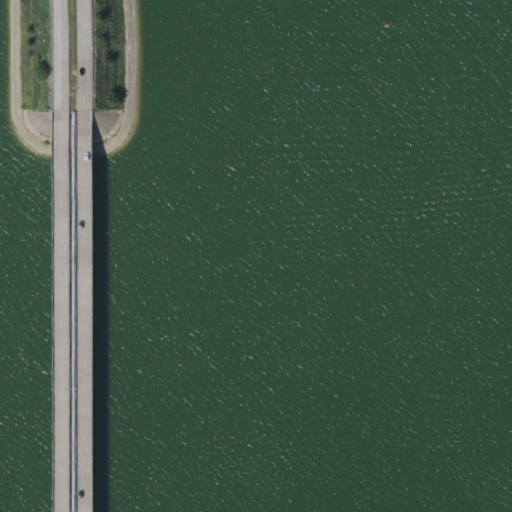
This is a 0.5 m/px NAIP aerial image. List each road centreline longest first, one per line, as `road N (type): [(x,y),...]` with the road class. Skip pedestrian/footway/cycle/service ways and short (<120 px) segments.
road 1 (primary): [(92,511),(91,116)]
road 2 (primary): [(71,118),(68,511)]
